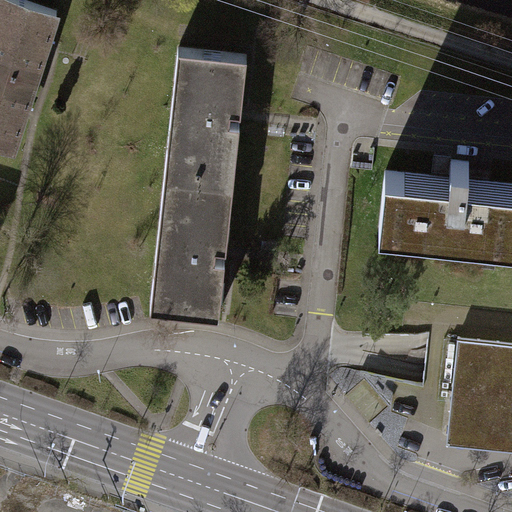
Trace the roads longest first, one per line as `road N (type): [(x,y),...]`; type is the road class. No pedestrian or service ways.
road 1 (unclassified): [(469,511),(392,485),(294,379),(235,365)]
road 2 (unclassified): [(235,365),(172,350),(36,358),(0,345)]
road 3 (secondary): [(0,416),(192,484)]
road 4 (track): [(511,61),(319,0)]
road 5 (unclassified): [(192,484),(235,365)]
